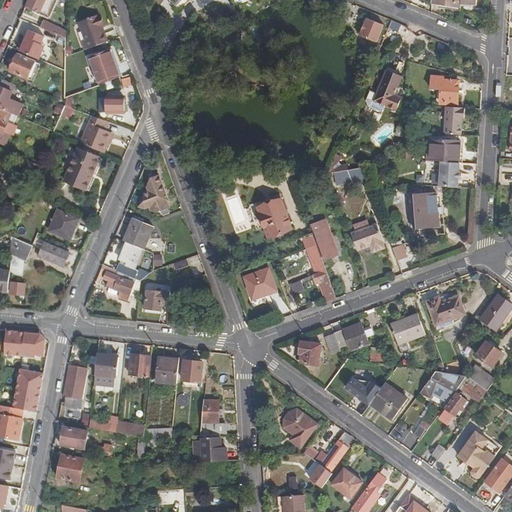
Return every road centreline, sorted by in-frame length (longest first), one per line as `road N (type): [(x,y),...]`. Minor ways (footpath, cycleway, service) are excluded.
road 1 (residential): [(251,346),(469,511)]
road 2 (residential): [(481,257),(251,346)]
road 3 (residential): [(251,346),(164,123)]
road 4 (residential): [(164,123),(143,139),(65,325)]
road 5 (residential): [(481,257),(495,51)]
road 6 (residential): [(65,325),(28,511)]
road 7 (residential): [(251,346),(65,325)]
road 8 (residential): [(254,511),(244,375),(251,346)]
road 9 (residential): [(372,0),(495,51)]
road 10 (residential): [(164,123),(118,0)]
